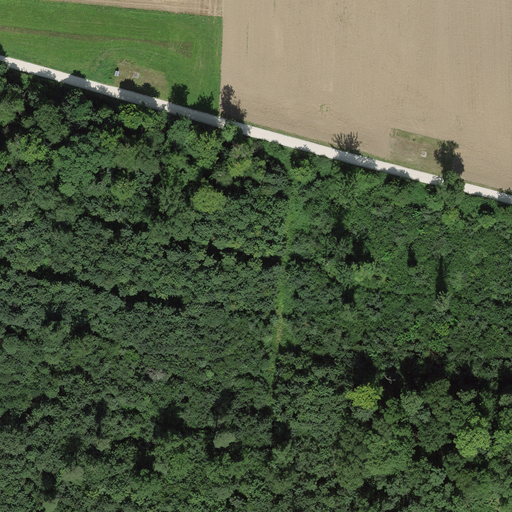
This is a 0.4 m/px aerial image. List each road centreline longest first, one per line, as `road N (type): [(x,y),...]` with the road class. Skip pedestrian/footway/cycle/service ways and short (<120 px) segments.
road 1 (track): [(0,58),(511,206)]
road 2 (track): [(293,145),(274,511)]
